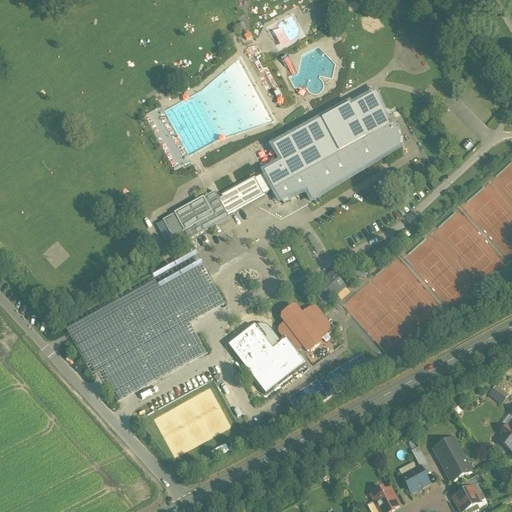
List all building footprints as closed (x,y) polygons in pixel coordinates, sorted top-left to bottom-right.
[(255,47),(245,52),(250,60),(260,55),(255,47)] [(263,174),(265,176),(262,177),(218,200),(215,195),(162,222),(175,248),(227,221),(225,217),(268,194),(273,192),(278,203),(304,195),(310,205),(403,154),(400,140),(394,126),(388,129),(374,95),(350,111),(348,107),(271,150),(280,165),(263,174)] [(188,157),(163,111),(160,113),(157,109),(144,116),(174,170),(188,163),(185,158),(188,157)] [(343,289),(330,276),(311,295),(323,308),(343,289)] [(330,333),(328,330),(329,326),(316,309),(312,308),(302,316),(296,310),(292,309),(283,316),(282,321),(285,325),(280,329),(279,333),(284,339),(286,341),(289,345),(294,352),(302,346),(306,352),(311,352),(320,345),(321,341),(330,333)] [(256,327),(255,327),(273,351),(286,341),(284,339),(280,342),(269,328),(266,326),(262,325),(259,325),(256,327)] [(265,395),(305,365),(294,352),(289,345),(286,341),(273,351),(255,327),(229,347),(265,395)] [(501,406),(508,396),(494,387),(487,396),(501,406)] [(511,425),(509,430),(507,428),(502,436),(506,439),(501,445),(511,453),(511,425)] [(472,474),(454,441),(434,452),(452,485),(472,474)] [(427,463),(419,449),(412,453),(419,467),(427,463)] [(421,469),(402,479),(403,481),(402,483),(405,487),(407,488),(411,495),(429,486),(421,469)] [(477,478),(472,481),(476,488),(481,485),(477,478)] [(472,481),(462,486),(466,493),(472,490),(476,488),(472,481)] [(466,493),(454,500),(460,511),(466,511),(480,505),(472,490),(466,493)] [(390,491),(384,495),(383,492),(372,497),(379,511),(392,511),(400,508),(390,491)]
